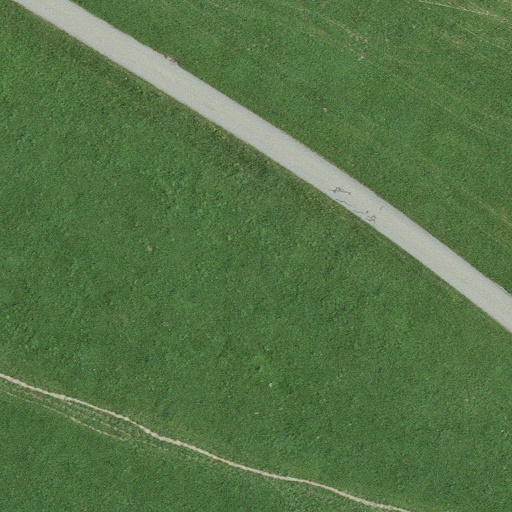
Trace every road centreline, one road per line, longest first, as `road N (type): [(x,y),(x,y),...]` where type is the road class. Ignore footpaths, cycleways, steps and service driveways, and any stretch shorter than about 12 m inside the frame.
road 1 (unclassified): [(511,310),(295,159),(39,0)]
road 2 (track): [(395,511),(272,477),(0,374)]
